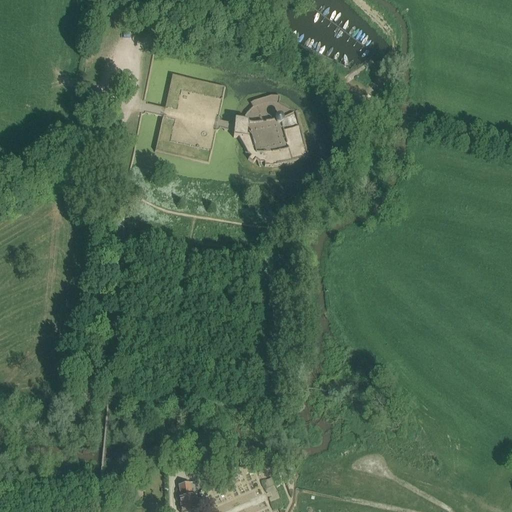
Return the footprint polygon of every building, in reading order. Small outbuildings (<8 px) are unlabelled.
[(247,114),(244,118),(245,118),(247,114),(254,107),(252,104),(254,103),(272,97),(279,97),(279,102),(278,104),(285,107),(294,113),(295,113),(295,114),(307,156),(277,162),(277,164),(266,165),(265,161),(261,161),(256,158),(253,162),(250,159),(252,155),(248,153),(240,136),(239,136),(248,153),(251,156),(249,159),(254,163),(256,159),(261,162),(265,162),(265,166),(277,165),(277,164),(309,157),(297,113),(286,106),(280,103),(280,96),(271,96),(254,102),(251,104),(253,107),(247,114)] [(157,150),(209,161),(212,150),(170,141),(175,119),(163,117),(157,150)] [(239,120),(236,120),(235,124),(235,128),(234,131),(234,136),(239,136),(240,136),(244,137),(249,137),(249,135),(247,134),(248,124),(249,121),(245,121),(239,120)] [(277,123),(276,121),(276,120),(248,124),(257,151),(267,151),(277,150),(289,147),(282,123),(279,124),(277,123)] [(262,482),(269,500),(274,511),(284,507),(271,478),(262,482)] [(190,484),(179,486),(181,498),(180,498),(181,511),(198,511),(197,504),(196,496),(192,496),(190,484)] [(204,488),(199,495),(202,497),(207,490),(204,488)]
